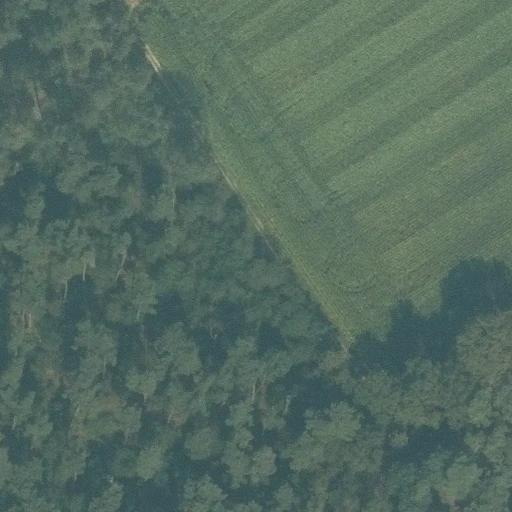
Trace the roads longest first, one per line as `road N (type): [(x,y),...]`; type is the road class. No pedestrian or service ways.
road 1 (track): [(113,2),(373,395),(404,418),(431,417),(511,373)]
road 2 (track): [(384,403),(288,511)]
